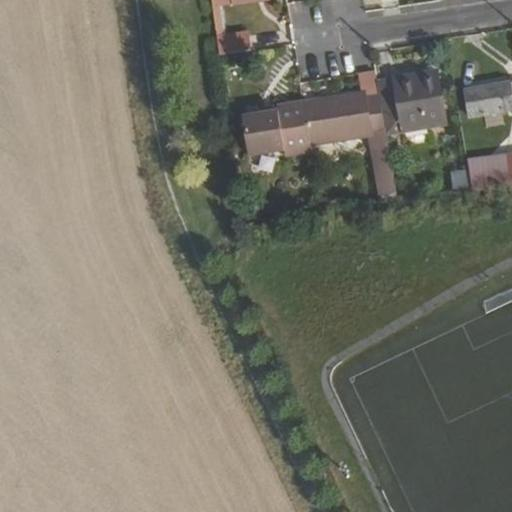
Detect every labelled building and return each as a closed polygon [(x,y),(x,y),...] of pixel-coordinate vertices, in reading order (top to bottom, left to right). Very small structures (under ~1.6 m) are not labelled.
[(217,36),(219,56),(250,51),(247,31),(217,36)] [(416,74),(417,78),(435,74),(433,69),(416,74)] [(376,84),(384,136),(447,120),(435,74),(417,78),(416,74),(376,84)] [(463,91),(467,117),(511,110),(511,101),(509,84),(463,91)] [(303,103),(310,147),(370,137),(363,94),(303,103)] [(242,119),(248,156),(283,151),(284,157),(310,152),(303,103),(276,107),(277,114),(261,116),(242,119)] [(260,109),(261,116),(277,114),(276,107),(260,109)] [(511,150),(501,151),(505,184),(511,183),(511,150)]
